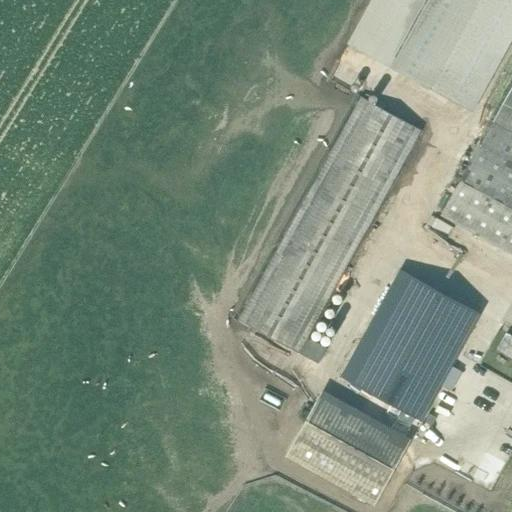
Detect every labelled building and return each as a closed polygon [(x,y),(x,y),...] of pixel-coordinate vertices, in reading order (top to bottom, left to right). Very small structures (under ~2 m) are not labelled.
[(371,0),(347,44),(431,90),(480,0),(371,0)] [(511,88),(481,145),(511,161),(511,88)] [(319,364),(327,350),(308,339),(422,131),(360,97),(238,320),(319,364)] [(511,161),(481,145),(442,215),(511,253),(511,161)] [(368,257),(340,318),(352,324),(352,325),(363,331),(392,268),(368,257)] [(421,420),(480,313),(399,269),(340,376),(421,420)] [(504,365),(511,352),(511,333),(505,329),(489,356),(504,365)] [(412,439),(322,389),(285,456),(375,506),(412,439)] [(405,459),(421,465),(425,454),(409,447),(405,459)]
